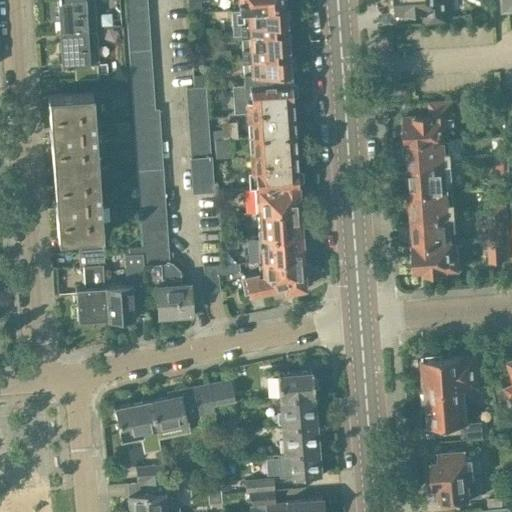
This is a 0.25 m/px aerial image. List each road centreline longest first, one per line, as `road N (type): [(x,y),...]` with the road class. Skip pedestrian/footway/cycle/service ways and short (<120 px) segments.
road 1 (residential): [(36,382),(14,0)]
road 2 (tertiary): [(360,322),(338,0)]
road 3 (residential): [(360,322),(75,375)]
road 4 (tertiary): [(376,511),(360,322)]
road 5 (residential): [(511,308),(360,322)]
road 6 (residential): [(88,511),(75,375)]
